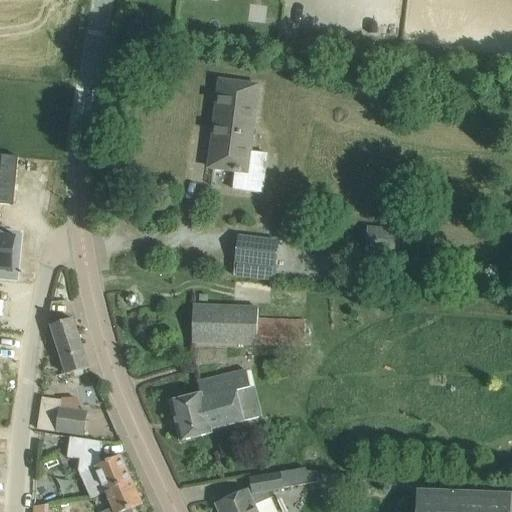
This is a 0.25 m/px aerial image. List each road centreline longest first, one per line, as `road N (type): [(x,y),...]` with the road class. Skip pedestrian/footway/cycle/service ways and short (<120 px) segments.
road 1 (residential): [(18,511),(30,371),(52,257),(82,240)]
road 2 (residential): [(177,511),(108,356),(82,240)]
road 3 (unclassified): [(82,240),(78,162),(103,0)]
